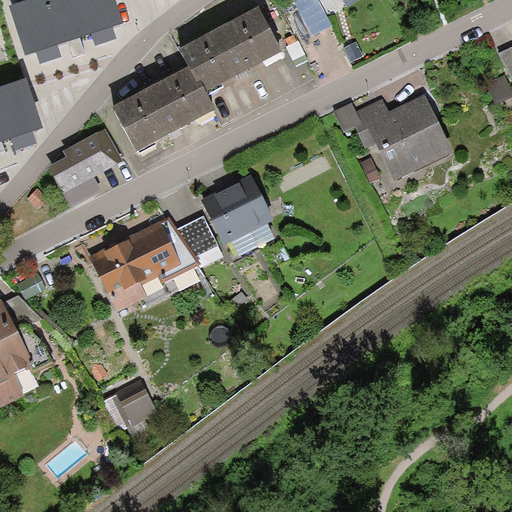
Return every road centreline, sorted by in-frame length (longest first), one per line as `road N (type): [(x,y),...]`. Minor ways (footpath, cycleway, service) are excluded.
road 1 (residential): [(0,261),(511,5)]
road 2 (residential): [(0,206),(114,72),(170,22)]
